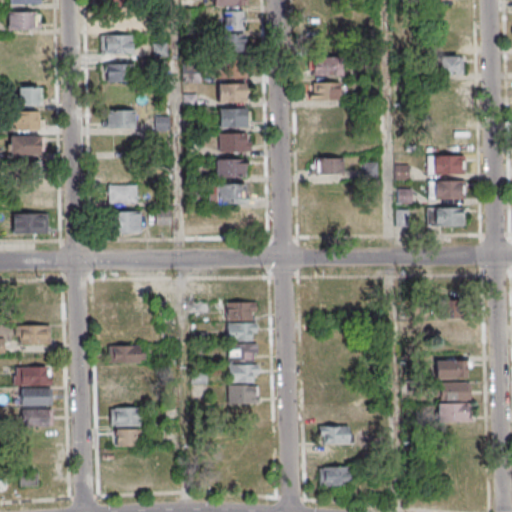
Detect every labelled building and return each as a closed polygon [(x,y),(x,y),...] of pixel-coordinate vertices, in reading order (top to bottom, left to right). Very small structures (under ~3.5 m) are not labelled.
[(104,10),(104,27),(131,27),(131,10),(104,10)] [(219,12),(219,31),(244,31),(244,12),(219,12)] [(39,29),(39,13),(6,13),(6,29),(39,29)] [(131,55),(131,36),(99,36),(99,54),(131,55)] [(460,56),(437,56),(437,75),(460,75),(460,56)] [(310,58),(310,76),(340,76),(340,58),(310,58)] [(219,77),(246,77),(246,64),(219,64),(219,77)] [(129,65),(104,65),(104,83),(129,83),(129,65)] [(309,83),(309,99),(338,99),(338,83),(309,83)] [(40,104),(40,86),(17,86),(17,104),(40,104)] [(217,86),(217,103),(246,103),(246,86),(217,86)] [(343,107),(309,107),(309,125),(343,125),(343,107)] [(247,127),(247,109),(216,109),(216,127),(247,127)] [(135,110),(103,110),(103,128),(135,128),(135,110)] [(14,111),(14,130),(40,130),(40,111),(14,111)] [(216,151),(247,151),(247,133),(216,133),(216,151)] [(8,136),(8,156),(40,156),(40,136),(8,136)] [(425,155),(425,174),(461,174),(461,155),(425,155)] [(136,158),(109,157),(107,203),(135,203),(136,158)] [(214,176),(246,176),(246,158),(214,158),(214,176)] [(342,158),(310,158),(310,174),(342,174),(342,158)] [(38,177),(38,164),(17,164),(17,177),(38,177)] [(427,179),(427,199),(463,199),(463,179),(427,179)] [(246,203),(246,183),(208,183),(208,203),(246,203)] [(19,188),(19,203),(41,203),(41,188),(19,188)] [(396,202),(410,202),(410,189),(396,189),(396,202)] [(461,207),(424,207),(424,226),(461,226),(461,207)] [(139,211),(112,211),(112,232),(139,232),(139,211)] [(244,230),(244,212),(217,212),(217,230),(244,230)] [(45,232),(45,213),(12,213),(12,232),(45,232)] [(200,295),(200,281),(187,281),(187,295),(200,295)] [(225,342),(226,403),(257,403),(257,383),(256,383),(255,281),(224,281),(225,301),(225,342)] [(352,316),(345,302),(330,309),(338,323),(352,316)] [(49,304),(19,304),(19,324),(49,324),(49,304)] [(445,338),(464,338),(464,320),(445,320),(445,338)] [(14,344),(50,344),(50,325),(14,325),(14,344)] [(107,345),(107,362),(140,362),(140,345),(107,345)] [(435,358),(435,378),(466,378),(466,358),(435,358)] [(50,385),(50,366),(13,366),(13,385),(50,385)] [(139,366),(108,366),(108,383),(139,383),(139,366)] [(346,382),(315,382),(315,403),(346,403),(346,382)] [(469,382),(438,382),(438,405),(434,405),(434,421),(466,422),(466,401),(468,401),(469,382)] [(19,387),(19,405),(51,405),(51,387),(19,387)] [(140,387),(109,387),(109,406),(140,406),(140,387)] [(110,426),(140,426),(140,407),(110,407),(110,426)] [(51,426),(51,408),(20,408),(20,426),(51,426)] [(348,425),(318,425),(318,443),(348,443),(348,425)] [(113,429),(113,446),(136,446),(136,429),(113,429)] [(348,446),(315,446),(315,464),(348,464),(348,446)] [(52,450),(21,450),(21,467),(52,467),(52,450)] [(348,485),(348,467),(317,467),(317,485),(348,485)] [(36,485),(36,472),(20,472),(19,485),(36,485)]
